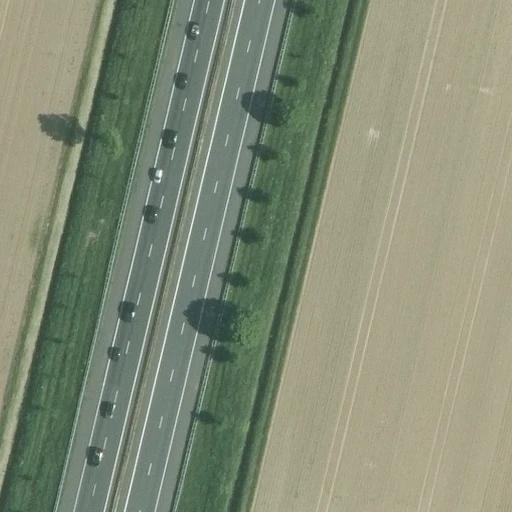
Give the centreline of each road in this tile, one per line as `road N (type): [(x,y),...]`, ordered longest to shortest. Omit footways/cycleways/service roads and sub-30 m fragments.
road 1 (track): [(336,0),(209,511)]
road 2 (motorway): [(208,0),(88,511)]
road 3 (motorway): [(140,511),(258,0)]
road 4 (track): [(24,511),(141,0)]
